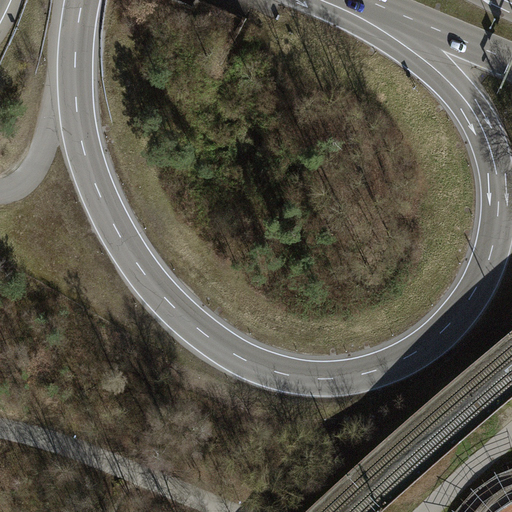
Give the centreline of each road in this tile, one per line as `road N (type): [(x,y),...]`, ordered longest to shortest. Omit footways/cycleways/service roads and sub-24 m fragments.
road 1 (motorway): [(338,0),(458,91),(483,129),(499,187),(490,255),(457,316),(397,362),(340,378),(282,373),(235,354),(184,316),(140,268),(85,155),(74,69),(81,0)]
road 2 (secondary): [(344,0),(511,62)]
